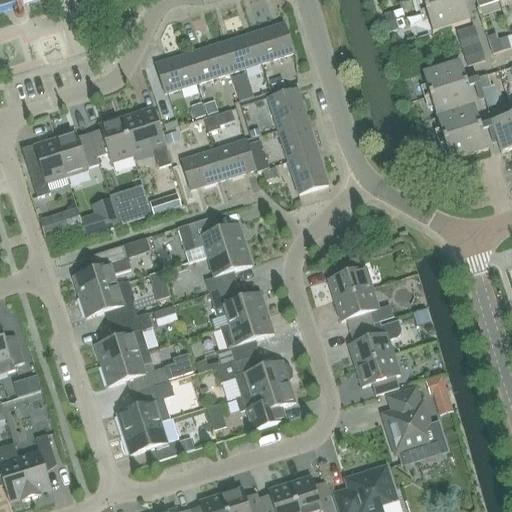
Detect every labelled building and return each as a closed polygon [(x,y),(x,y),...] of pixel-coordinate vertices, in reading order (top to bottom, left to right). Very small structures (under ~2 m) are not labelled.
[(0,0),(0,9),(28,0),(0,0)] [(463,1),(462,0),(421,0),(425,13),(463,1)] [(497,0),(475,0),(478,9),(499,3),(497,0)] [(470,23),(464,4),(463,1),(425,13),(432,35),(470,23)] [(387,25),(395,22),(393,14),(384,16),(387,25)] [(398,31),(395,22),(387,25),(389,34),(398,31)] [(252,36),(261,65),(294,55),(284,25),(252,36)] [(468,40),(477,37),(474,28),(465,31),(468,40)] [(457,34),(459,42),(468,40),(465,31),(457,34)] [(261,65),(252,36),(220,46),(229,76),(261,65)] [(499,45),(498,42),(496,36),(487,39),(490,47),(499,45)] [(477,37),(468,40),(471,48),(479,45),(477,37)] [(498,42),(499,45),(502,53),(510,51),(507,39),(498,42)] [(471,48),(468,40),(459,42),(462,51),(471,48)] [(479,45),(471,48),(473,57),(482,54),(479,45)] [(493,56),(502,53),(499,45),(490,47),(493,56)] [(229,76),(220,46),(188,56),(197,86),(229,76)] [(473,57),(471,48),(462,51),(465,60),(473,57)] [(482,54),(473,57),(476,65),(485,63),(482,54)] [(197,86),(188,56),(155,66),(165,96),(197,86)] [(473,57),(465,60),(468,68),(476,65),(473,57)] [(467,86),(466,84),(460,64),(422,76),(429,98),(467,86)] [(478,80),(481,92),(491,89),(487,77),(478,80)] [(466,84),(467,86),(468,89),(470,88),(474,87),(479,101),(484,99),(481,92),(478,80),(468,83),(466,84)] [(474,108),(468,89),(467,86),(429,98),(436,120),(474,108)] [(278,133),(307,123),(297,90),(267,100),(278,133)] [(481,131),(474,108),(436,120),(443,142),(481,131)] [(205,113),(206,125),(239,122),(238,109),(205,113)] [(142,114),(120,120),(132,158),(153,152),(159,170),(171,166),(156,120),(145,124),(142,114)] [(501,155),(511,151),(511,117),(492,124),(501,155)] [(111,165),(132,158),(120,120),(99,127),(101,132),(89,136),(96,159),(108,156),(111,165)] [(307,123),(278,133),(288,164),(317,155),(307,123)] [(481,131),(443,142),(451,164),(488,153),(481,131)] [(55,141),(67,179),(88,173),(85,163),(96,159),(89,136),(78,140),(76,134),(55,141)] [(37,158),(25,162),(37,200),(50,196),(47,186),(67,179),(55,141),(34,148),(37,158)] [(246,142),(213,153),(223,182),(255,172),(246,142)] [(223,182),(213,153),(180,163),(190,193),(223,182)] [(317,155),(288,164),(298,197),(328,188),(317,155)] [(107,193),(95,196),(103,223),(115,220),(107,193)] [(165,213),(161,201),(150,205),(154,216),(165,213)] [(75,212),(64,216),(68,230),(79,227),(75,212)] [(49,220),(38,224),(43,238),(54,235),(49,220)] [(207,259),(245,247),(238,226),(215,233),(211,220),(177,231),(184,254),(188,266),(208,260),(207,259)] [(79,300),(117,288),(114,278),(132,272),(123,247),(115,250),(91,258),(96,271),(72,279),(79,300)] [(252,268),(245,247),(207,259),(208,260),(214,280),(205,283),(209,296),(233,289),(228,275),(252,268)] [(334,303),(372,291),(365,270),(361,271),(358,259),(334,267),(337,278),(327,281),(334,303)] [(113,327),(137,319),(133,308),(134,301),(129,284),(117,288),(79,300),(86,321),(109,313),(113,327)] [(237,302),(233,289),(209,296),(216,320),(226,317),(229,328),(267,316),(260,294),(237,302)] [(350,334),(373,327),(369,315),(379,312),(372,291),(334,303),(341,324),(346,322),(350,334)] [(148,316),(137,319),(113,327),(117,340),(94,347),(101,368),(148,353),(141,333),(152,330),(148,316)] [(215,370),(254,357),(250,344),(273,337),(267,316),(229,328),(220,331),(226,351),(216,354),(220,367),(215,369),(215,370)] [(379,325),(373,327),(350,334),(353,345),(348,347),(355,368),(393,356),(388,342),(397,339),(400,336),(401,332),(399,324),(398,323),(380,328),(379,325)] [(0,376),(7,375),(6,372),(25,366),(17,341),(5,345),(0,328),(0,376)] [(135,395),(168,385),(164,370),(154,373),(148,353),(101,368),(108,389),(131,382),(135,395)] [(400,377),(393,356),(355,368),(362,390),(372,386),(375,398),(399,391),(395,379),(400,377)] [(259,370),(254,357),(215,370),(220,385),(235,380),(241,398),(235,400),(236,401),(288,384),(291,380),(292,375),(291,371),(287,367),(283,366),(282,363),(259,370)] [(169,384),(168,385),(135,395),(139,408),(116,416),(123,437),(160,425),(169,422),(163,402),(174,398),(169,384)] [(295,405),(288,384),(236,401),(240,414),(245,412),(252,433),(276,426),(272,413),(295,405)] [(393,414),(383,417),(395,456),(399,455),(402,467),(446,454),(437,426),(430,429),(422,405),(420,406),(415,391),(388,399),(393,414)] [(222,420),(211,423),(214,431),(224,428),(222,420)] [(167,446),(160,425),(123,437),(130,458),(153,451),(157,464),(180,456),(176,443),(167,446)] [(18,461),(31,500),(40,497),(39,494),(51,491),(44,469),(56,465),(47,438),(35,441),(39,454),(18,461)] [(31,500),(18,461),(14,447),(0,451),(0,482),(2,482),(9,504),(20,500),(21,503),(31,500)] [(382,511),(381,508),(396,504),(385,470),(346,482),(349,492),(334,497),(339,511),(382,511)] [(289,486),(297,511),(334,511),(325,485),(314,489),(311,479),(289,486)] [(297,511),(289,486),(268,492),(270,498),(258,501),(261,511),(297,511)] [(261,511),(258,501),(257,496),(245,500),(242,490),(220,497),(225,511),(261,511)] [(190,511),(225,511),(220,497),(199,504),(201,509),(190,511)]
